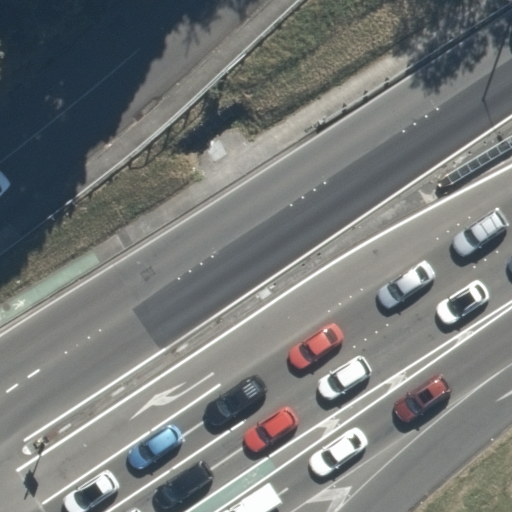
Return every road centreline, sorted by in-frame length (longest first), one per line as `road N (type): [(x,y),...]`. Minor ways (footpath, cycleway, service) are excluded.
road 1 (trunk): [(0,402),(511,66)]
road 2 (trunk): [(511,270),(146,511)]
road 3 (tertiary): [(92,83),(184,0)]
